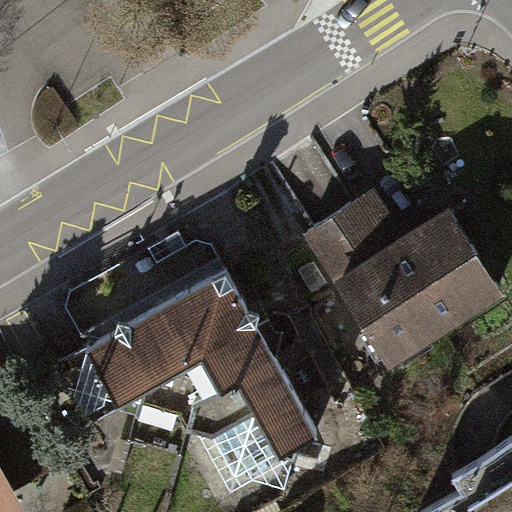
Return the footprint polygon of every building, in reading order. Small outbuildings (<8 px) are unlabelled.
[(172,36),(140,55),(148,69),(180,50),(172,36)] [(374,191),(307,232),(390,366),(503,297),(452,215),(406,243),(374,191)] [(228,272),(91,344),(89,354),(62,366),(92,426),(120,411),(197,433),(233,494),(324,441),(228,272)] [(457,485),(415,511),(511,511),(511,426),(476,450),(447,469),(457,485)] [(0,511),(9,511),(21,506),(0,466),(0,511)]
